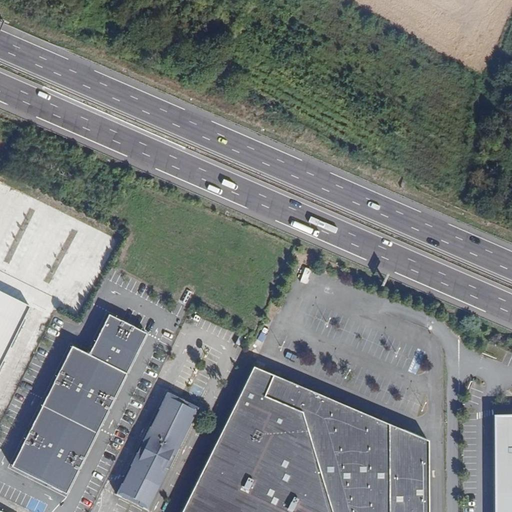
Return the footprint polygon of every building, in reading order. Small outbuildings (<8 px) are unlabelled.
[(0,366),(30,307),(0,292),(0,366)] [(76,348),(62,374),(65,375),(61,383),(58,381),(30,433),(33,435),(29,442),(26,440),(12,466),(65,495),(79,470),(76,468),(80,460),(83,462),(112,411),(108,409),(112,401),(116,403),(151,337),(137,329),(135,333),(127,329),(129,325),(114,317),(93,357),(76,348)] [(358,357),(363,342),(349,338),(344,352),(358,357)] [(412,378),(417,363),(402,358),(397,373),(412,378)] [(389,511),(389,425),(253,367),(182,511),(389,511)] [(146,509),(197,408),(166,392),(115,493),(146,509)] [(511,511),(511,415),(494,415),(493,511),(511,511)] [(389,425),(389,511),(429,511),(429,441),(389,425)]
